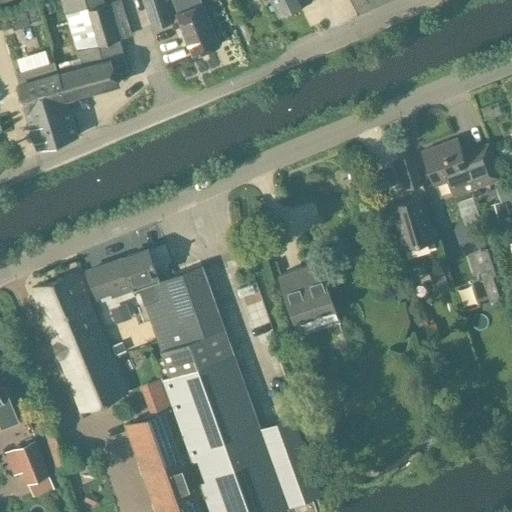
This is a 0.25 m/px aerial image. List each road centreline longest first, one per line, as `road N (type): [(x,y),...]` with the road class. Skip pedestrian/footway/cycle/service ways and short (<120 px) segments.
road 1 (tertiary): [(0,274),(511,62)]
road 2 (unclassified): [(0,175),(429,0)]
